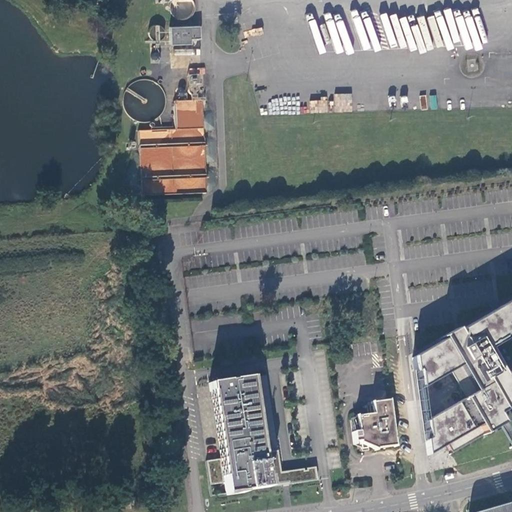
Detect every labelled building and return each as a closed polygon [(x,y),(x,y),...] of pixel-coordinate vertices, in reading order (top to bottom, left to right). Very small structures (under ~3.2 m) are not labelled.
[(190,17),(191,3),(177,1),(176,15),(190,17)] [(159,25),(149,26),(150,41),(160,40),(159,25)] [(199,26),(170,27),(170,44),(191,43),(191,38),(200,38),(199,26)] [(190,68),(189,83),(201,84),(202,70),(190,68)] [(177,132),(141,133),(141,146),(203,145),(202,98),(176,99),(177,132)] [(203,145),(141,146),(142,176),(204,174),(203,145)] [(204,174),(142,176),(143,194),(205,192),(204,174)] [(511,336),(511,300),(412,358),(413,373),(416,372),(420,389),(448,373),(463,400),(430,418),(450,454),(497,427),(501,425),(496,416),(509,409),(511,371),(501,377),(487,352),(511,336)] [(250,376),(208,382),(219,458),(205,460),(208,484),(223,482),(224,493),(268,487),(268,485),(281,483),(279,472),(276,450),(261,452),(250,376)] [(393,447),(387,401),(370,403),(370,405),(365,406),(366,411),(367,411),(367,415),(354,417),(356,432),(350,432),(352,443),(357,442),(357,445),(359,445),(360,449),(366,449),(366,447),(369,448),(374,450),(375,449),(393,447)] [(511,452),(511,441),(501,425),(497,427),(508,449),(511,452)] [(285,471),(287,483),(287,484),(316,480),(314,467),(285,471)] [(134,498),(124,499),(126,509),(135,508),(134,498)] [(511,511),(511,501),(476,511),(511,511)]
